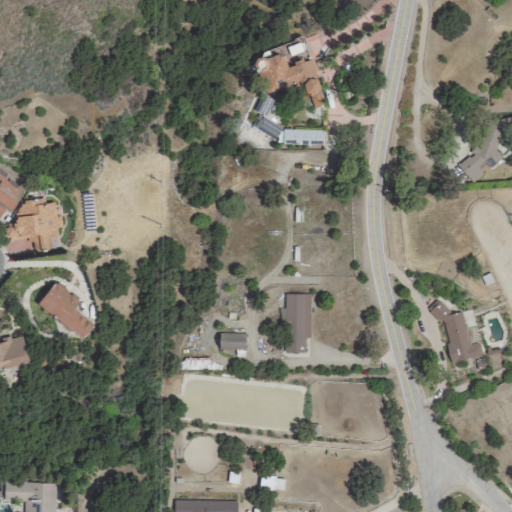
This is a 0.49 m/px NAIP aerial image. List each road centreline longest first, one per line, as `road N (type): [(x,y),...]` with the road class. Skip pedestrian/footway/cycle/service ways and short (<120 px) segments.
road 1 (residential): [(404,0),(372,225),(430,511)]
road 2 (residential): [(415,419),(503,511)]
